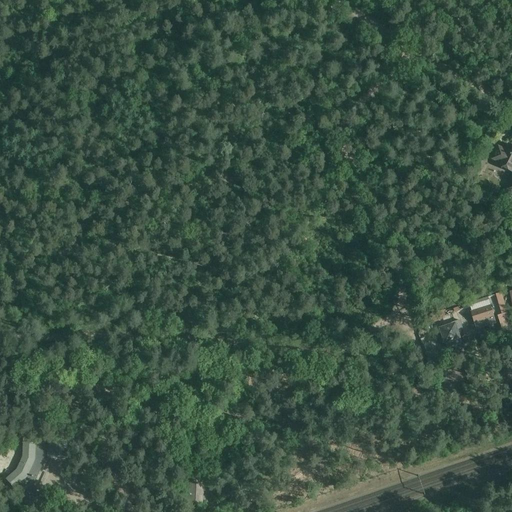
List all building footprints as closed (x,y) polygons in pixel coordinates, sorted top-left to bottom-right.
[(492,159),(499,162),(498,165),(511,171),(511,145),(508,144),(505,150),(498,146),(492,159)] [(482,168),(476,165),(473,171),(479,174),(482,168)] [(511,176),(507,187),(507,188),(502,199),(511,203),(511,199),(511,176)] [(474,323),(493,317),(490,306),(471,312),(474,323)] [(511,328),(507,312),(497,316),(504,339),(511,336),(511,328)] [(440,329),(443,335),(440,336),(442,343),(445,342),(445,343),(447,348),(461,344),(456,330),(462,328),(460,321),(454,322),(455,324),(440,329)] [(44,455),(46,456),(66,457),(67,444),(23,443),(23,457),(17,470),(6,479),(35,511),(45,503),(32,488),(29,487),(34,476),(37,477),(41,467),(39,466),(44,455)] [(191,476),(190,495),(190,502),(204,503),(205,476),(191,476)]
